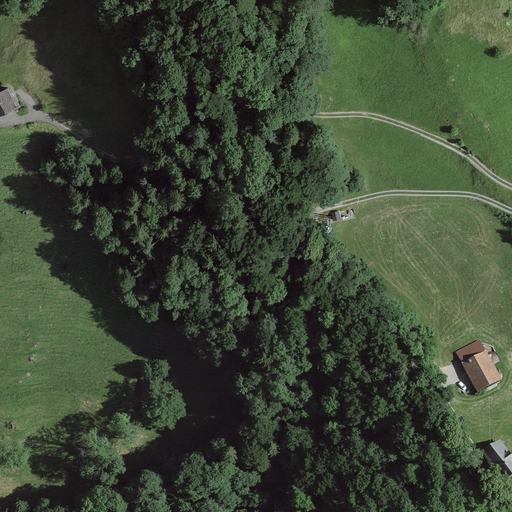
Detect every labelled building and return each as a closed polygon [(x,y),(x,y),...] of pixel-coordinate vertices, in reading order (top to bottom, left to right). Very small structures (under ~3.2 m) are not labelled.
[(12,89),(0,95),(0,102),(7,117),(22,109),(12,89)] [(511,380),(491,349),(467,364),(487,395),(511,380)] [(161,375),(145,379),(149,398),(165,394),(161,375)] [(177,376),(167,376),(168,390),(178,389),(177,376)] [(511,444),(508,439),(492,453),(511,472),(511,444)]
